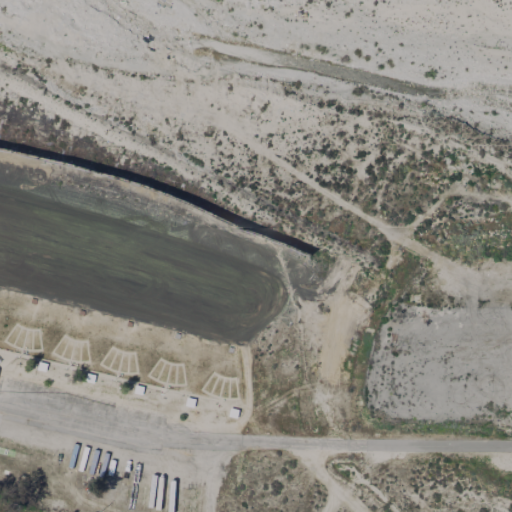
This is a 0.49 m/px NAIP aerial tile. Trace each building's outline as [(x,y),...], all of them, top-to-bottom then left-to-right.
[(45,362),(43,371),(34,369),(36,360),(45,362)] [(94,375),(92,383),(83,380),(85,372),(94,375)] [(142,384),(140,392),(132,390),(134,382),(142,384)] [(196,398),(192,410),(181,407),(184,395),(196,398)] [(238,409),(235,419),(222,416),(225,406),(238,409)]
